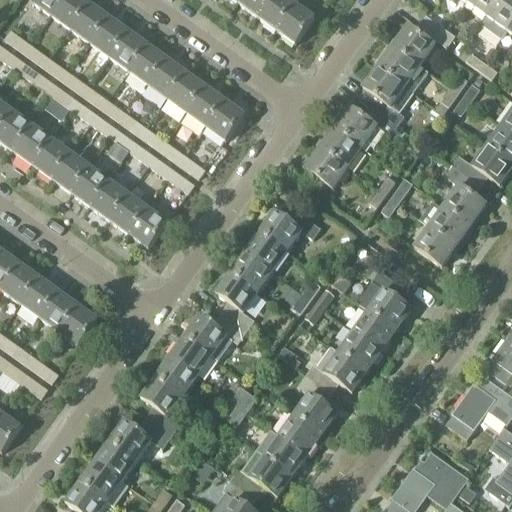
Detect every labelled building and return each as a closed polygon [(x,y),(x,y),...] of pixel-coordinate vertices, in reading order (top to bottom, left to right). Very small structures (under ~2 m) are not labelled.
[(50,21),(65,0),(34,0),(30,7),(50,21)] [(88,8),(76,0),(65,0),(50,21),(69,35),(88,8)] [(240,0),(235,7),(255,21),(269,0),(240,0)] [(281,0),(269,0),(255,21),(274,35),(293,9),(281,0)] [(501,0),(471,0),(466,7),(486,22),(501,0)] [(511,0),(501,0),(486,22),(480,30),(499,44),(505,35),(506,36),(511,27),(511,0)] [(108,22),(88,8),(69,35),(88,49),(108,22)] [(293,9),(274,35),(294,49),(313,23),(293,9)] [(438,47),(446,36),(425,21),(417,32),(438,47)] [(108,22),(88,49),(108,63),(127,36),(108,22)] [(391,53),(419,72),(434,51),(407,31),(391,53)] [(23,58),(30,49),(10,34),(4,43),(23,58)] [(146,50),(127,36),(108,63),(127,77),(146,50)] [(454,42),(446,36),(438,47),(446,53),(454,42)] [(457,60),(463,52),(465,48),(460,45),(452,57),(457,60)] [(0,49),(0,63),(13,73),(19,64),(0,49)] [(49,62),(30,49),(23,58),(43,72),(49,63),(49,62)] [(165,64),(146,50),(127,77),(146,91),(165,64)] [(56,52),(49,62),(49,63),(43,72),(62,85),(68,77),(56,68),(64,58),(56,52)] [(463,52),(457,60),(478,76),(484,67),(463,52)] [(419,72),(391,53),(377,73),(405,93),(413,98),(427,78),(419,72)] [(19,64),(13,73),(32,86),(38,77),(19,64)] [(185,78),(165,64),(146,91),(165,105),(185,78)] [(497,76),(484,67),(478,76),(491,84),(497,76)] [(405,93),(377,73),(362,93),(367,97),(360,106),(367,112),(367,111),(396,132),(396,131),(403,122),(390,113),(405,93)] [(38,77),(32,86),(51,100),(58,91),(38,77)] [(80,85),(68,77),(62,85),(81,99),(88,90),(87,90),(92,83),(84,78),(80,85)] [(204,91),(185,78),(165,105),(185,118),(204,91)] [(459,80),(449,94),(457,99),(467,85),(459,80)] [(472,89),(462,103),(469,108),(479,94),(472,89)] [(88,90),(81,99),(101,113),(107,104),(88,90)] [(58,91),(51,100),(71,114),(77,105),(58,91)] [(204,91),(185,118),(204,132),(223,105),(204,91)] [(457,99),(449,94),(435,113),(443,119),(457,99)] [(469,108),(462,103),(453,115),(461,120),(469,108)] [(107,104),(101,113),(120,127),(126,118),(107,104)] [(77,105),(71,114),(90,128),(96,119),(77,105)] [(243,120),(223,105),(204,132),(224,147),(243,120)] [(0,133),(12,117),(0,108),(0,133)] [(367,111),(367,112),(360,121),(348,113),(334,132),(362,152),(366,155),(370,150),(374,152),(383,139),(388,142),(393,136),(401,142),(404,137),(396,131),(396,132),(367,111)] [(511,113),(500,130),(511,138),(511,113)] [(31,131),(12,117),(0,133),(0,148),(12,157),(31,131)] [(126,118),(120,127),(139,141),(146,132),(126,118)] [(96,119),(90,128),(109,142),(116,133),(96,119)] [(511,138),(500,130),(486,151),(511,169),(511,138)] [(31,131),(12,157),(31,171),(50,144),(31,131)] [(146,132),(139,141),(158,155),(165,146),(146,132)] [(362,152),(334,132),(319,153),(346,173),(362,152)] [(116,133),(109,142),(128,156),(135,147),(116,133)] [(70,158),(50,144),(31,171),(51,185),(70,158)] [(184,160),(165,146),(158,155),(178,169),(184,160)] [(135,147),(128,156),(148,170),(154,161),(135,147)] [(458,161),(451,171),(480,192),(487,183),(499,192),(511,173),(511,169),(486,151),(471,171),(458,161)] [(346,173),(319,153),(304,174),(332,194),(346,173)] [(89,172),(70,158),(51,185),(70,199),(89,172)] [(184,160),(178,169),(199,184),(205,175),(184,160)] [(154,161),(148,170),(167,184),(174,175),(154,161)] [(480,192),(451,171),(444,182),(442,181),(436,188),(451,198),(441,212),(470,232),(485,211),(473,202),(480,192)] [(89,172),(70,199),(89,213),(108,186),(89,172)] [(174,175),(167,184),(188,199),(194,189),(174,175)] [(387,181),(377,195),(384,201),(395,186),(387,181)] [(389,204),(397,210),(412,188),(404,183),(389,204)] [(128,200),(108,186),(89,213),(108,226),(128,200)] [(384,201),(377,195),(369,207),(376,212),(384,201)] [(128,200),(108,226),(128,240),(147,214),(128,200)] [(397,210),(389,204),(381,216),(389,221),(397,210)] [(470,232),(441,212),(432,205),(418,224),(428,231),(456,251),(470,232)] [(147,214),(128,240),(148,255),(167,228),(147,214)] [(258,237),(286,257),(301,237),(312,244),(319,233),(293,215),(286,226),(273,216),(258,237)] [(456,251),(428,231),(413,252),(441,272),(456,251)] [(286,257),(258,237),(243,258),(271,278),(286,257)] [(0,256),(0,295),(19,270),(0,256)] [(243,258),(229,278),(257,298),(271,278),(243,258)] [(19,270),(0,295),(0,296),(19,310),(38,284),(19,270)] [(379,276),(359,305),(361,307),(359,309),(368,315),(396,336),(411,315),(397,306),(405,295),(379,276)] [(257,298),(229,278),(214,298),(228,307),(219,319),(245,338),(253,326),(243,318),(257,298)] [(57,297),(38,284),(19,310),(38,324),(57,297)] [(301,299),(310,305),(320,291),(311,285),(301,299)] [(314,308),(323,315),(333,301),(325,294),(314,308)] [(76,311),(57,297),(38,324),(58,337),(76,311)] [(310,305),(301,299),(291,313),(300,319),(310,305)] [(323,315),(314,308),(304,322),(313,329),(323,315)] [(96,326),(76,311),(58,337),(77,352),(96,326)] [(368,315),(353,336),(381,356),(396,336),(368,315)] [(198,321),(183,342),(211,362),(216,366),(231,345),(237,349),(245,338),(219,319),(211,331),(198,321)] [(483,373),(505,388),(511,377),(511,333),(508,339),(507,337),(489,362),(490,363),(483,373)] [(353,336),(338,356),(367,377),(381,356),(353,336)] [(0,337),(0,351),(12,360),(19,351),(0,337)] [(183,342),(169,362),(197,382),(211,362),(183,342)] [(19,351),(12,360),(32,374),(38,365),(19,351)] [(312,370),(305,381),(330,399),(338,388),(352,398),(367,377),(338,356),(330,351),(316,372),(312,370)] [(283,352),(277,361),(295,373),(300,367),(295,363),(296,361),(283,352)] [(197,382),(169,362),(154,382),(182,402),(197,382)] [(26,379),(7,365),(1,374),(20,388),(26,379)] [(38,365),(32,374),(52,388),(58,379),(38,365)] [(444,428),(465,443),(485,415),(505,429),(511,419),(511,401),(479,378),(469,393),(468,393),(450,418),(451,419),(444,428)] [(26,379),(20,388),(41,403),(47,394),(26,379)] [(308,399),(293,420),(325,443),(331,434),(328,431),(336,420),(322,410),(330,399),(305,381),(297,391),(308,399)] [(182,402),(154,382),(139,403),(152,412),(144,423),(170,442),(178,431),(167,423),(182,402)] [(240,391),(230,406),(238,411),(248,397),(240,391)] [(257,403),(248,397),(238,411),(246,417),(257,403)] [(238,411),(230,406),(220,419),(228,425),(238,411)] [(238,411),(228,425),(237,431),(246,417),(238,411)] [(0,457),(18,432),(0,418),(0,457)] [(293,420),(278,440),(307,461),(316,447),(320,450),(325,443),(293,420)] [(123,426),(108,446),(136,466),(150,446),(161,454),(170,442),(144,423),(136,435),(123,426)] [(493,482),(484,494),(508,511),(511,506),(511,439),(502,432),(487,453),(507,467),(495,484),(493,482)] [(270,435),(255,455),(264,461),(292,481),(307,461),(278,440),(270,435)] [(108,446),(94,466),(122,486),(136,466),(108,446)] [(237,474),(230,485),(256,503),(264,493),(277,502),(292,481),(264,461),(255,455),(240,476),(237,474)] [(445,511),(449,507),(450,508),(467,483),(430,456),(424,465),(420,462),(408,479),(407,478),(390,502),(391,503),(384,511),(417,511),(425,501),(441,511),(445,511)] [(122,486),(94,466),(79,486),(107,506),(113,510),(128,490),(122,486)] [(224,497),(213,511),(249,511),(256,503),(230,485),(222,496),(224,497)] [(103,511),(107,506),(79,486),(64,507),(70,511),(103,511)] [(152,508),(156,511),(161,511),(171,499),(162,493),(152,508)] [(169,511),(182,511),(184,509),(176,503),(169,511)]
